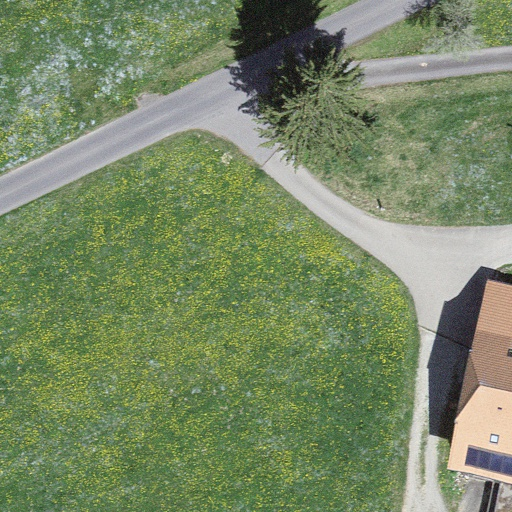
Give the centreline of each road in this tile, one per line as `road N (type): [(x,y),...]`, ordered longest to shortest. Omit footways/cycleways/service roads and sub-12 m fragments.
road 1 (unclassified): [(395,0),(0,192)]
road 2 (track): [(217,85),(291,176),(342,214),(384,229),(511,242)]
road 3 (track): [(439,238),(447,298),(419,511)]
road 4 (track): [(300,45),(360,67),(511,55)]
